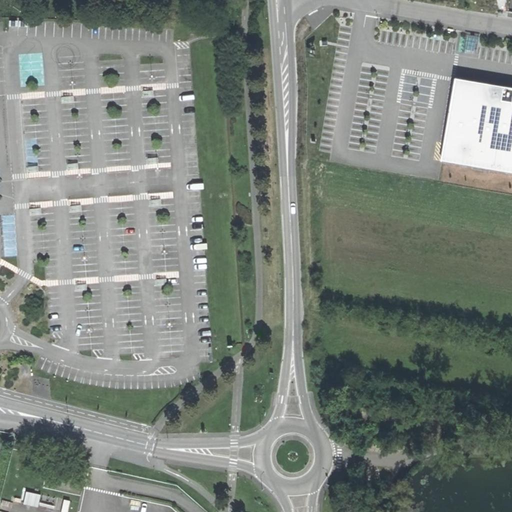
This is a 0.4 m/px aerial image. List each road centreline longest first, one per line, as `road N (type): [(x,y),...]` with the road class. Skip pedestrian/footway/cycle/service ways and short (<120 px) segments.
road 1 (secondary): [(293,303),(279,26)]
road 2 (tertiary): [(0,408),(175,448)]
road 3 (unclassified): [(511,26),(367,0)]
road 4 (secondary): [(311,429),(293,303)]
road 5 (secondary): [(293,303),(278,426)]
